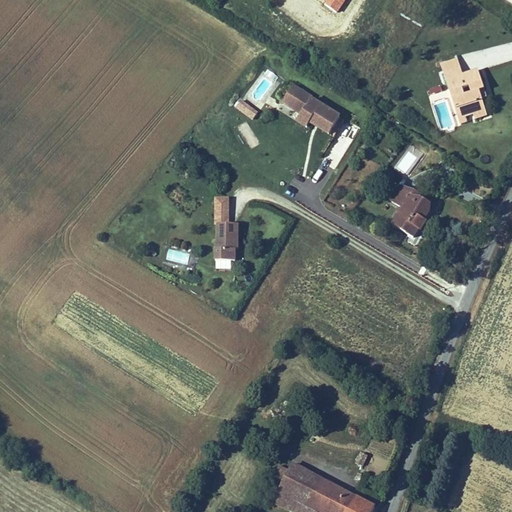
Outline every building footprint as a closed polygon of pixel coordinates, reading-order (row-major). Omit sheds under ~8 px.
[(329,0),(325,7),(337,15),(346,0),(329,0)] [(442,68),(440,61),(424,66),(426,73),(442,68)] [(444,75),(442,68),(426,73),(428,81),(431,80),(435,92),(432,93),(437,108),(442,106),(445,116),(454,112),(456,118),(467,114),(461,99),(457,100),(454,93),(466,89),(459,70),(444,75)] [(410,88),(411,94),(425,91),(423,85),(410,88)] [(323,139),(333,122),(300,102),(301,101),(282,89),(272,106),(291,117),(287,124),(297,130),(300,125),(305,116),(324,128),(319,136),(323,139)] [(468,96),(466,89),(454,93),(457,100),(461,99),(468,96)] [(235,108),(254,119),(259,110),(240,99),(235,108)] [(445,116),(442,106),(437,108),(442,123),(447,121),(445,116)] [(319,136),(324,128),(305,116),(300,125),(319,136)] [(250,149),(259,144),(247,121),(238,126),(250,149)] [(416,151),(427,158),(431,151),(420,144),(416,151)] [(414,227),(422,213),(412,206),(415,200),(417,197),(395,185),(385,202),(397,209),(388,226),(408,238),(414,227)] [(412,206),(422,213),(425,208),(421,203),(415,200),(412,206)] [(227,253),(227,246),(230,246),(229,228),(209,228),(209,245),(207,245),(207,265),(227,265),(227,253)] [(361,470),(367,457),(360,454),(354,467),(361,470)] [(375,511),(376,510),(291,466),(288,472),(278,492),(272,503),(288,511),(289,511),(290,511),(296,500),(316,511),(315,511),(375,511)] [(268,487),(278,492),(288,472),(278,467),(268,487)] [(290,511),(291,511),(315,511),(316,511),(296,500),(290,511)]
